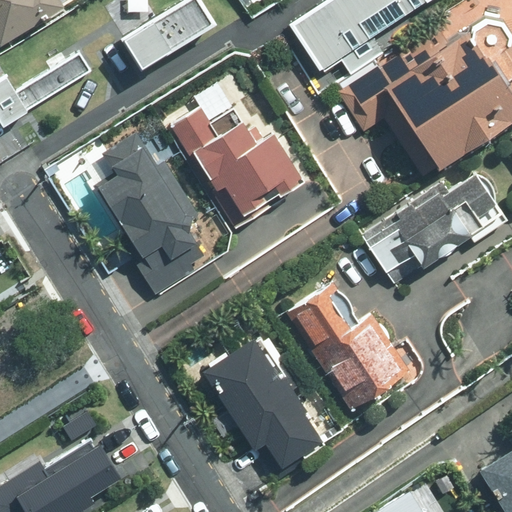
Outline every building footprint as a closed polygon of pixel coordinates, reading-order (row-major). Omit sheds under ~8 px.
[(59,0),(0,0),(0,43),(2,44),(62,5),(59,0)] [(193,0),(172,0),(114,33),(133,65),(207,23),(193,0)] [(324,0),(286,25),(314,68),(418,0),(324,0)] [(511,11),(504,0),(467,0),(333,89),(361,131),(380,119),(420,179),(511,118),(511,11)] [(0,77),(0,121),(87,68),(75,48),(8,89),(0,77)] [(221,88),(164,125),(231,229),(305,181),(268,124),(252,135),(221,88)] [(143,127),(80,163),(154,290),(217,253),(143,127)] [(511,130),(503,136),(511,148),(511,130)] [(461,170),(358,246),(393,294),(497,218),(461,170)] [(313,280),(271,310),(345,413),(404,371),(362,312),(345,324),(313,280)] [(245,336),(195,364),(262,481),(312,452),(245,336)] [(0,433),(35,411),(0,359),(0,433)] [(511,450),(489,463),(511,502),(511,450)] [(86,511),(108,498),(81,458),(5,508),(7,511),(86,511)] [(0,470),(0,493),(10,488),(0,470)] [(416,511),(396,482),(352,511),(416,511)]
